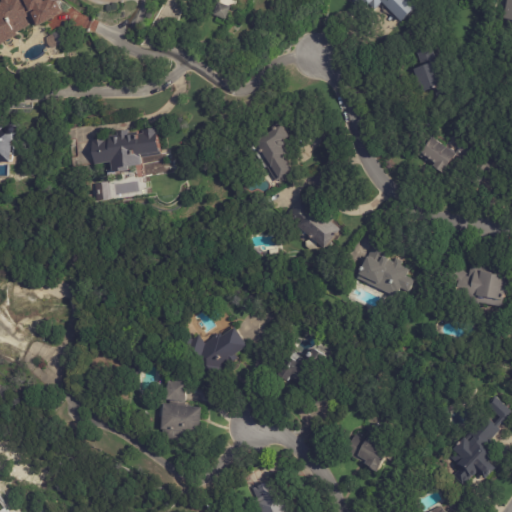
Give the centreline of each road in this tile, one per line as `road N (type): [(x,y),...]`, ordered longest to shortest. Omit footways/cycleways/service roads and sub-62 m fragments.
road 1 (residential): [(511,226),(416,207),(372,172),(319,53)]
road 2 (residential): [(343,511),(331,480),(308,454),(251,424)]
